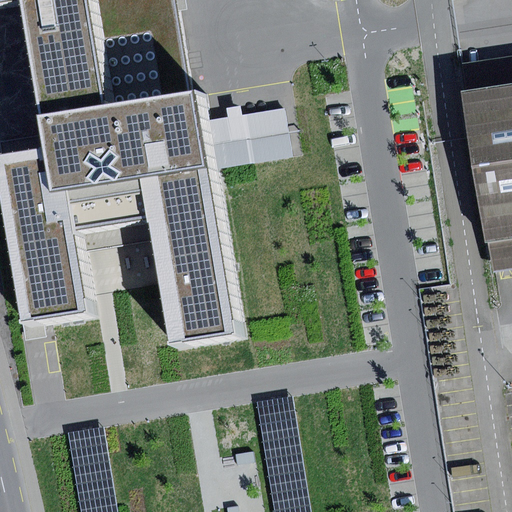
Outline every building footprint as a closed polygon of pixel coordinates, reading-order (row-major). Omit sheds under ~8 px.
[(181,0),(0,0),(0,12),(30,8),(54,161),(5,169),(31,327),(90,318),(77,236),(163,223),(183,346),(236,337),(209,170),(201,123),(181,0)] [(511,88),(466,95),(489,241),(511,237),(511,88)] [(227,119),(201,123),(209,170),(290,157),(283,109),(242,116),(240,107),(226,109),(227,119)] [(511,237),(489,241),(491,272),(511,269),(511,237)] [(311,511),(296,419),(261,425),(275,511),(311,511)] [(118,511),(104,428),(69,433),(81,511),(118,511)] [(253,452),(234,456),(236,467),(255,463),(253,452)]
